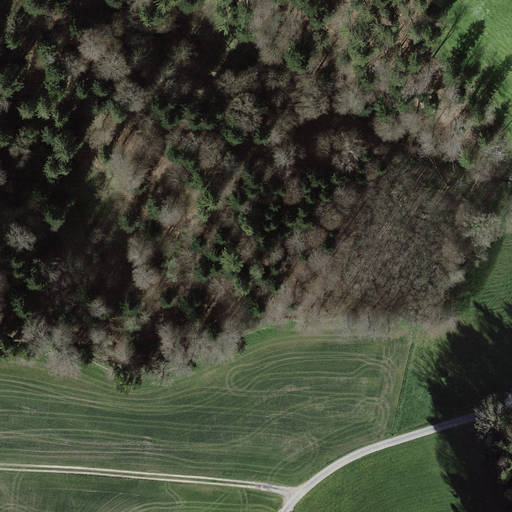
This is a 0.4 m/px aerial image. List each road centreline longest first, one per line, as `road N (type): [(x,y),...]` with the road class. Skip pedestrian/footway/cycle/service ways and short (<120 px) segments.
road 1 (track): [(0,466),(220,481),(299,495)]
road 2 (unclassified): [(511,406),(355,454),(285,511)]
